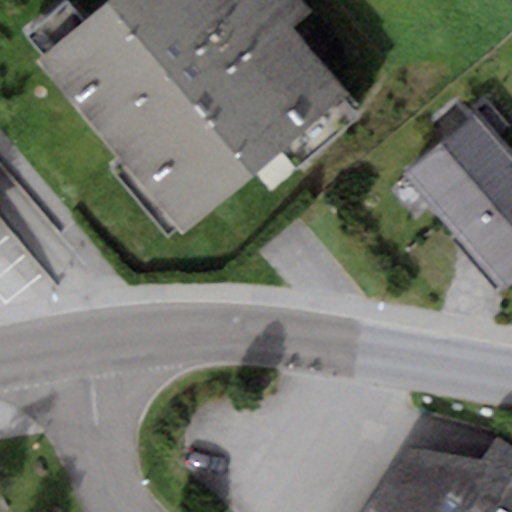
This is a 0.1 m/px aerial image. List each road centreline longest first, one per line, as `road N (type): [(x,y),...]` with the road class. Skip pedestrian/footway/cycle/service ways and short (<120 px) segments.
road 1 (residential): [(76,349),(217,335),(274,338),(511,378)]
road 2 (residential): [(76,349),(101,473),(121,511)]
